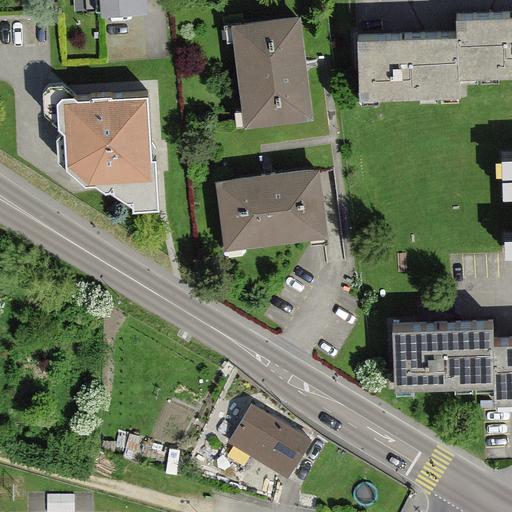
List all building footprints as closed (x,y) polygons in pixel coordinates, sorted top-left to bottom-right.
[(143,6),(142,0),(95,0),(96,10),(143,6)] [(511,70),(511,10),(456,13),(457,30),(460,73),(511,70)] [(297,17),(241,24),(242,36),(237,37),(246,108),(251,107),(253,120),(309,112),(304,71),(305,71),(304,57),(302,57),(297,17)] [(457,30),(358,34),(359,94),(460,90),(460,73),(457,30)] [(63,94),(61,96),(56,96),(56,97),(60,97),(58,99),(59,111),(57,111),(57,113),(59,113),(60,123),(58,125),(72,137),(72,141),(71,141),(72,142),(73,142),(73,156),(71,156),(71,157),(73,157),(74,171),(77,173),(77,174),(85,181),(95,181),(105,187),(110,186),(132,201),(133,206),(159,204),(157,172),(156,153),(153,153),(156,147),(151,140),(148,90),(113,93),(110,90),(91,92),(89,94),(78,95),(74,91),(73,92),(73,93),(63,94)] [(261,175),(220,180),(227,237),(240,235),(240,240),(311,231),(311,226),(323,225),(316,168),(275,173),(275,172),(261,174),(261,175)] [(88,310),(0,258),(0,358),(45,384),(88,310)] [(493,319),(393,323),(395,383),(494,379),(494,397),(511,396),(511,336),(494,337),(493,319)] [(252,405),(231,439),(289,473),(309,439),(252,405)]
